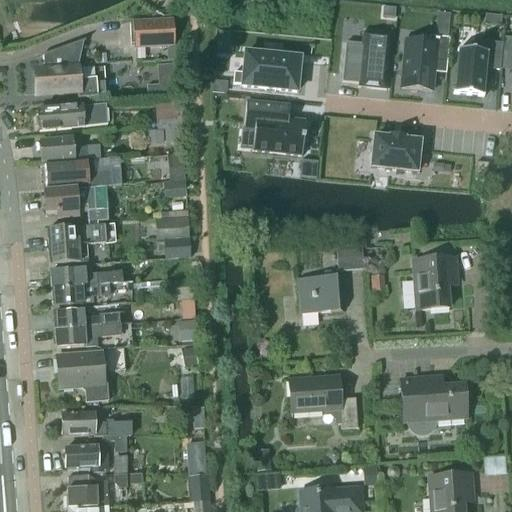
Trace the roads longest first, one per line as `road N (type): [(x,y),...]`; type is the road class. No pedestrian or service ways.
road 1 (residential): [(511,127),(309,104)]
road 2 (residential): [(354,362),(511,355)]
